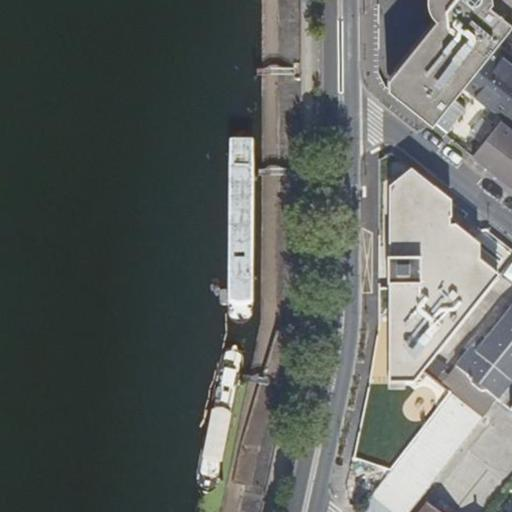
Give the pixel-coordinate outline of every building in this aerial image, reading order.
[(413,109),(433,125),(458,94),(465,86),(496,46),(511,26),(511,0),(432,0),(433,2),(433,3),(434,5),(434,6),(435,7),(436,8),(437,9),(438,10),(440,11),(441,11),(443,12),(445,12),(438,21),(436,19),(390,78),(390,90),(413,109)] [(465,86),(505,118),(511,109),(511,59),(504,53),(496,46),(465,86)] [(458,94),(498,126),(505,118),(465,86),(458,94)] [(511,109),(505,118),(498,126),(473,157),(477,160),(511,187),(511,186),(511,109)] [(381,161),(381,208),(408,212),(419,175),(393,154),(381,161)] [(511,410),(511,309),(479,352),(473,348),(458,367),(473,379),(473,383),(484,392),(489,391),(490,392),(511,410)] [(448,369),(438,361),(426,375),(437,383),(448,369)] [(473,379),(458,367),(448,369),(437,383),(453,396),(473,412),(490,392),(489,391),(484,392),(473,383),(473,379)] [(473,412),(453,396),(372,497),(391,511),(411,511),(484,420),(473,412)]
